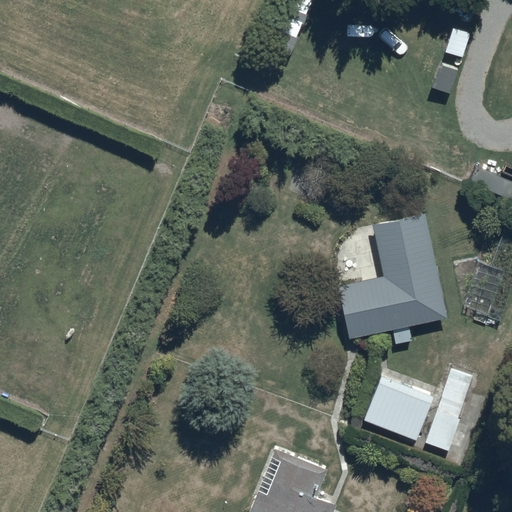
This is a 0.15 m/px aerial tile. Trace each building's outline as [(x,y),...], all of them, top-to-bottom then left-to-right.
[(372,225),(382,276),(337,285),(349,341),(447,321),(425,214),(372,225)] [(500,322),(511,291),(511,226),(506,224),(489,268),(504,273),(488,317),(500,322)] [(473,375),(450,368),(424,443),(449,452),(461,418),(458,418),(473,375)] [(380,377),(363,421),(417,441),(433,398),(380,377)] [(326,472),(275,451),(249,511),(334,511),(336,508),(315,500),(326,472)]
